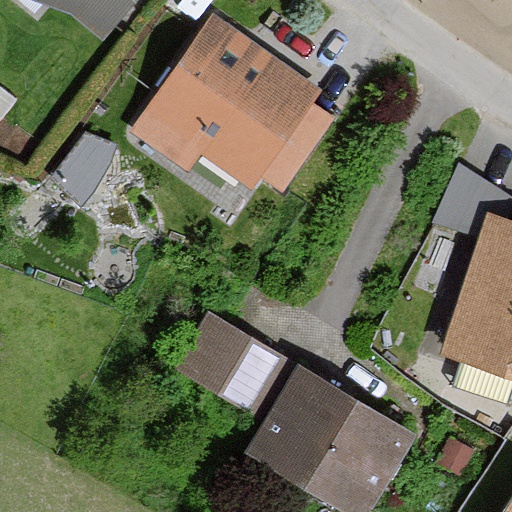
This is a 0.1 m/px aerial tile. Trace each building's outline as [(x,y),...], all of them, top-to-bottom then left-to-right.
[(23,0),(42,14),(68,13),(110,46),(146,0),(23,0)] [(323,95),(215,20),(135,134),(193,175),(205,157),(256,193),(264,181),(285,196),(335,124),(313,109),(323,95)] [(471,229),(492,173),(458,160),(437,216),(471,229)] [(511,221),(488,214),(444,354),(511,375),(511,221)] [(285,361),(210,314),(176,369),(251,415),(285,361)] [(373,511),(419,440),(302,367),(248,453),(343,511),(373,511)] [(511,511),(511,500),(503,511),(511,511)]
